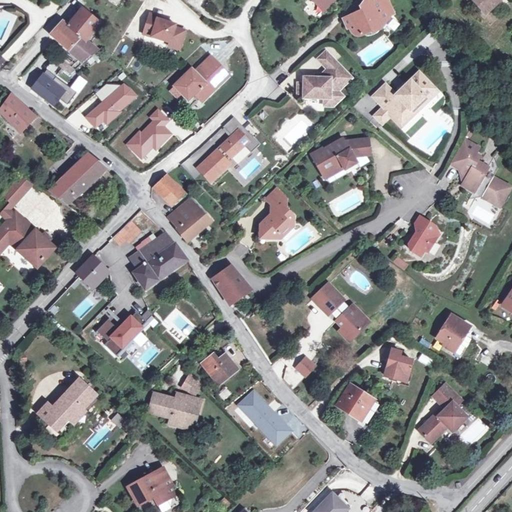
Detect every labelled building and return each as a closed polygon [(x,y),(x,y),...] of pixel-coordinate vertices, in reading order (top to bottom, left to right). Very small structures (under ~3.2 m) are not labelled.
[(310,0),(322,12),(335,0),(310,0)] [(343,20),(347,29),(349,29),(350,30),(351,32),(352,33),(353,34),(354,35),(357,36),(361,37),(365,36),(369,34),(370,33),(371,32),(373,33),(377,27),(381,30),(392,15),(375,2),(371,0),(366,0),(360,8),(363,16),(357,18),(355,15),(343,20)] [(386,0),(380,0),(375,2),(392,15),(386,0)] [(472,0),(485,15),(497,4),(493,0),(472,0)] [(83,64),(99,51),(96,49),(95,49),(85,41),(99,24),(83,10),(69,27),(62,22),(50,35),(83,64)] [(159,17),(149,14),(144,32),(153,34),(152,37),(172,42),(171,47),(181,49),(186,31),(174,28),(175,25),(158,21),(159,17)] [(388,33),(398,28),(394,21),(384,26),(388,33)] [(315,60),(326,69),(334,61),(323,51),(315,60)] [(211,57),(195,73),(191,76),(188,73),(174,87),(180,93),(187,101),(194,94),(201,102),(224,80),(217,73),(222,69),(211,57)] [(56,65),(70,76),(74,72),(60,60),(56,65)] [(351,76),(334,61),(326,69),(319,76),(319,78),(314,78),(303,78),(303,88),(297,88),(296,96),(302,96),(302,98),(323,99),(330,99),(338,90),(351,76)] [(228,76),(222,69),(217,73),(224,80),(228,76)] [(52,83),(56,78),(47,71),(43,76),(52,83)] [(427,99),(435,91),(419,74),(396,96),(385,85),(372,97),(383,109),(393,119),(397,124),(410,112),(414,116),(417,112),(418,113),(427,105),(426,105),(430,101),(427,99)] [(56,78),(52,83),(43,76),(33,89),(54,106),(59,99),(68,106),(77,94),(56,78)] [(77,80),(73,87),(81,91),(85,84),(77,80)] [(180,93),(174,87),(170,93),(176,98),(180,93)] [(344,95),(338,90),(330,99),(323,99),(323,107),(332,107),(344,95)] [(438,94),(435,91),(427,99),(430,101),(438,94)] [(0,110),(20,131),(33,117),(22,107),(10,95),(0,107),(0,110)] [(393,119),(383,109),(373,118),(383,129),(393,119)] [(162,127),(168,121),(157,111),(151,118),(155,121),(141,135),(139,133),(127,146),(142,159),(153,147),(156,150),(170,135),(162,127)] [(410,112),(397,124),(401,128),(414,116),(410,112)] [(232,137),(198,169),(210,182),(229,164),(227,162),(225,160),(229,157),(231,158),(244,146),(251,153),(260,145),(233,117),(222,127),(232,137)] [(316,160),(314,161),(325,180),(344,168),(346,170),(357,163),(354,158),(371,155),(369,140),(344,143),(342,140),(323,151),(322,149),(313,154),(316,160)] [(502,198),(504,200),(510,189),(485,174),(488,169),(477,163),(480,158),(475,155),(479,150),(464,141),(449,165),(461,172),(460,173),(464,188),(474,193),(497,207),(502,198)] [(67,204),(86,189),(106,169),(87,154),(49,192),(67,204)] [(173,204),(184,193),(167,177),(155,188),(172,205),(173,204)] [(18,178),(3,195),(14,205),(30,187),(18,178)] [(270,204),(280,194),(276,189),(265,200),(270,204)] [(187,196),(184,193),(173,204),(175,207),(180,202),(179,201),(180,200),(182,202),(187,196)] [(287,200),(280,194),(270,204),(275,210),(259,225),(259,229),(270,240),(281,240),(280,234),(287,227),(293,228),(293,217),(282,205),(287,200)] [(468,213),(489,225),(498,209),(477,197),(468,213)] [(191,200),(187,204),(206,224),(211,220),(191,200)] [(206,224),(187,204),(186,204),(168,219),(186,241),(206,224)] [(0,215),(0,217),(7,223),(12,227),(20,219),(8,208),(0,215)] [(429,244),(434,244),(440,236),(433,232),(436,228),(420,218),(415,226),(419,228),(409,244),(410,251),(420,258),(424,251),(429,244)] [(0,253),(9,243),(36,268),(54,249),(20,219),(12,227),(7,223),(0,230),(0,253)] [(129,244),(140,233),(129,222),(112,239),(120,246),(125,240),(129,244)] [(270,240),(259,229),(259,240),(270,240)] [(147,264),(139,270),(134,274),(146,290),(187,261),(167,233),(154,242),(152,238),(136,249),(139,253),(147,264)] [(429,244),(424,251),(428,254),(434,244),(429,244)] [(147,264),(139,253),(131,259),(139,270),(147,264)] [(397,256),(392,262),(404,271),(409,264),(397,256)] [(108,271),(93,257),(76,274),(79,277),(91,288),(108,271)] [(231,267),(213,279),(230,305),(250,290),(231,267)] [(336,322),(342,329),(352,339),(365,326),(356,317),(359,313),(352,306),(349,309),(342,302),(343,301),(328,285),(312,300),(328,316),(330,314),(337,321),(336,322)] [(511,292),(502,307),(511,314),(511,312),(511,292)] [(109,309),(106,311),(118,323),(121,321),(109,309)] [(129,320),(125,316),(123,318),(137,331),(146,322),(137,312),(129,320)] [(369,323),(359,313),(356,317),(365,326),(369,323)] [(435,342),(453,353),(464,335),(469,328),(451,316),(435,342)] [(154,319),(152,317),(147,322),(138,332),(140,334),(154,319)] [(107,342),(104,345),(114,355),(137,331),(123,318),(121,321),(118,323),(115,327),(108,320),(97,331),(107,342)] [(469,328),(464,335),(467,337),(472,330),(469,328)] [(352,339),(342,329),(339,332),(349,342),(352,339)] [(114,355),(116,357),(125,349),(123,347),(138,332),(137,331),(114,355)] [(125,349),(140,334),(138,332),(123,347),(125,349)] [(220,351),(203,364),(218,384),(236,370),(220,351)] [(391,351),(384,377),(401,381),(403,373),(408,374),(411,361),(399,358),(400,353),(391,351)] [(305,359),(296,369),(305,377),(314,367),(305,359)] [(189,379),(182,389),(192,395),(199,386),(189,379)] [(38,414),(56,431),(68,419),(71,422),(90,401),(95,395),(80,380),(74,386),(50,412),(45,407),(38,414)] [(439,418),(436,415),(419,432),(431,444),(448,428),(454,433),(468,418),(457,408),(462,403),(445,386),(433,398),(446,411),(443,414),(439,418)] [(369,417),(372,413),(368,410),(373,401),(351,387),(338,407),(363,423),(367,415),(369,417)] [(175,402),(176,400),(153,394),(149,412),(171,418),(169,424),(188,429),(191,415),(196,416),(200,401),(183,396),(183,398),(181,403),(175,402)] [(111,422),(120,428),(125,420),(116,414),(111,422)] [(157,505),(161,503),(170,499),(170,498),(173,495),(169,487),(171,486),(163,470),(128,488),(138,506),(152,498),(157,505)] [(345,511),(348,510),(332,494),(313,511),(345,511)]
